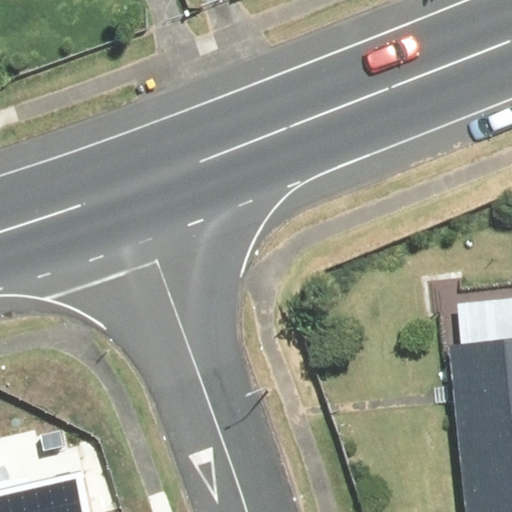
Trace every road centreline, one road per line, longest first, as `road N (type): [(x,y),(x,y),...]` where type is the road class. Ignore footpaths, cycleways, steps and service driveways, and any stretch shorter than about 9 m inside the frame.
road 1 (secondary): [(511,42),(131,191)]
road 2 (residential): [(237,511),(217,428),(131,191)]
road 3 (secondary): [(131,191),(0,238)]
